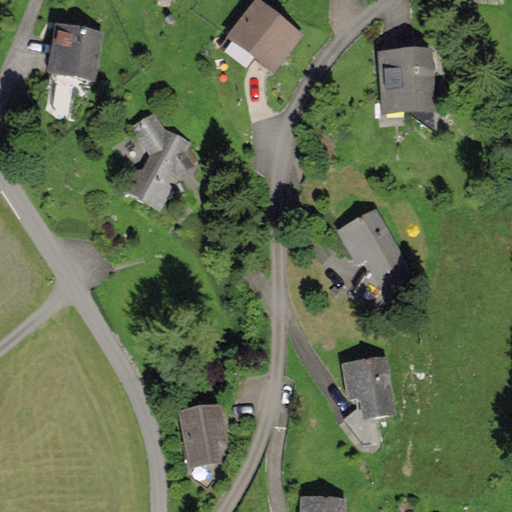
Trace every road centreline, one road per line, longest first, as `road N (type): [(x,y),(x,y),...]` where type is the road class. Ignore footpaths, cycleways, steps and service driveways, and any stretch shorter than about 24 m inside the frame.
road 1 (residential): [(222,511),(272,425),(285,295),(279,168),(291,117),(340,43),(388,0)]
road 2 (unclassified): [(0,171),(151,421),(159,511)]
